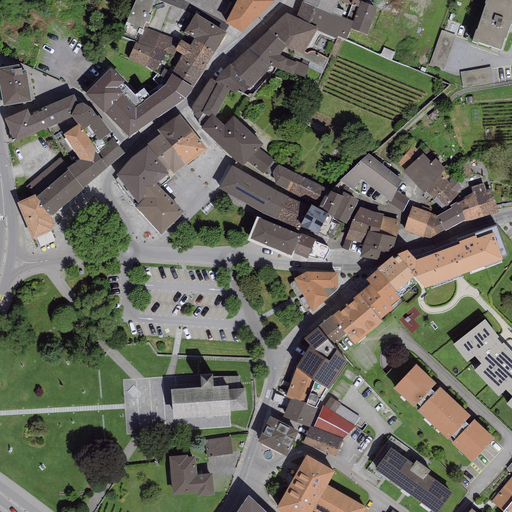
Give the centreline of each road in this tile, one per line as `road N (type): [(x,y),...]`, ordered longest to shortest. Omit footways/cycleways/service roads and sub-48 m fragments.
road 1 (residential): [(208,74),(111,172),(105,187),(125,223),(127,251)]
road 2 (residential): [(247,488),(311,451),(403,511)]
road 3 (residential): [(366,270),(399,250),(511,215)]
road 4 (residential): [(366,270),(230,258)]
road 5 (residential): [(366,270),(297,332),(274,365)]
road 6 (residential): [(274,365),(239,485)]
